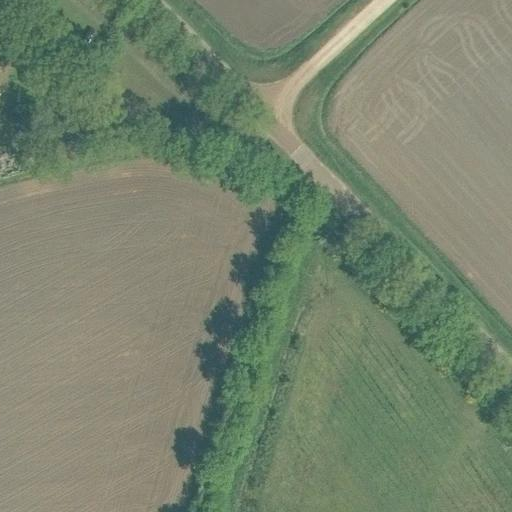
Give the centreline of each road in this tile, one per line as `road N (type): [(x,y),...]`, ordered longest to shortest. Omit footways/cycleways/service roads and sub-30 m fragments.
road 1 (tertiary): [(511,379),(260,114)]
road 2 (unclassified): [(260,114),(387,0)]
road 3 (tertiary): [(260,114),(143,0)]
